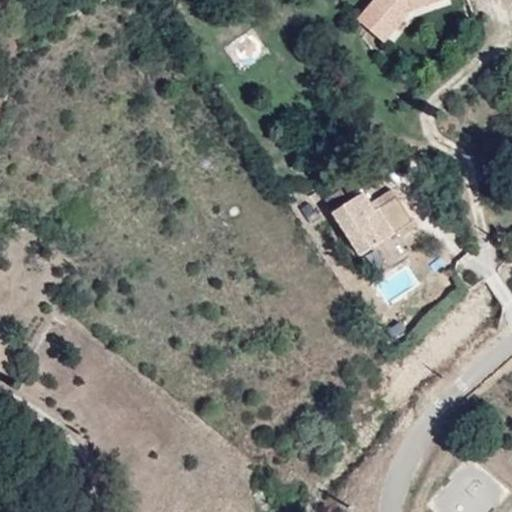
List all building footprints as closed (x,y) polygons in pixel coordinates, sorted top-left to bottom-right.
[(399,26),(419,21),(413,0),(376,0),(344,36),(368,58),(399,26)] [(413,0),(419,21),(450,12),(446,0),(413,0)] [(488,9),(484,0),(456,0),(463,17),(488,9)] [(251,61),(260,44),(241,34),(232,51),(251,61)] [(391,233),(371,203),(356,213),(349,204),(333,214),(325,203),(308,215),(343,265),(391,233)]
